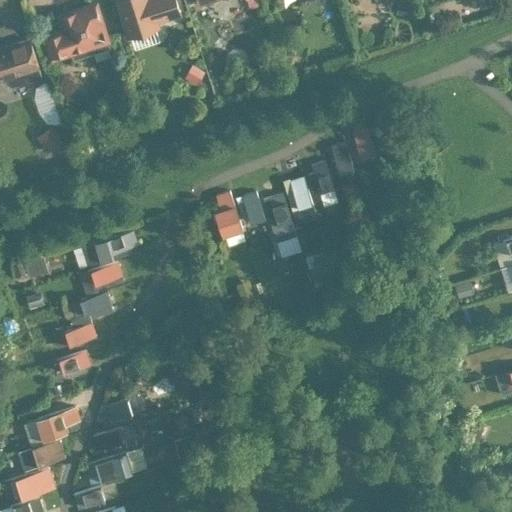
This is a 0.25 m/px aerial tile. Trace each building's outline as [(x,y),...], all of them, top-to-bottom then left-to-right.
[(90,0),(55,11),(60,27),(41,33),(49,60),(72,52),(73,54),(78,55),(89,51),(92,48),(91,46),(110,40),(97,0),(90,0)] [(154,20),(179,12),(175,0),(117,0),(128,33),(127,34),(157,25),(157,24),(155,25),(154,20)] [(6,80),(15,83),(41,75),(29,37),(0,46),(0,78),(5,76),(6,80)] [(26,126),(36,146),(52,138),(42,118),(26,126)] [(360,155),(373,151),(365,125),(352,128),(360,155)] [(338,171),(352,167),(344,140),(330,144),(338,171)] [(335,194),(332,185),(324,160),(310,163),(321,198),(335,194)] [(298,205),(311,201),(303,174),(290,178),(298,205)] [(242,229),(229,189),(215,194),(218,203),(213,205),(222,231),(223,235),(242,229)] [(236,196),(241,211),(246,210),(250,221),(263,217),(254,190),(236,196)] [(266,201),(269,211),(272,210),(279,231),(292,227),(281,192),(268,196),(269,200),(266,201)] [(95,240),(98,247),(95,248),(98,258),(101,257),(102,260),(139,248),(132,228),(95,240)] [(501,265),(511,261),(511,253),(511,252),(511,251),(511,236),(493,242),(501,265)] [(24,259),(29,275),(48,270),(43,253),(24,259)] [(94,282),(121,273),(116,259),(90,268),(94,282)] [(15,275),(25,272),(22,260),(12,263),(15,275)] [(449,281),(443,265),(430,269),(435,285),(449,281)] [(469,278),(453,283),(458,296),(473,291),(469,278)] [(24,293),(28,306),(44,302),(40,289),(24,293)] [(61,303),(65,315),(71,317),(74,325),(90,320),(93,319),(92,316),(113,309),(107,289),(61,303)] [(90,320),(74,325),(54,332),(58,346),(95,334),(90,320)] [(62,370),(68,368),(70,375),(86,369),(84,363),(88,362),(84,349),(57,357),(62,370)] [(445,360),(449,375),(465,370),(461,356),(445,360)] [(150,370),(146,358),(123,365),(128,376),(150,370)] [(164,370),(172,375),(178,366),(170,361),(164,370)] [(141,392),(100,405),(104,419),(146,406),(141,392)] [(75,405),(38,417),(43,434),(67,427),(65,422),(79,418),(75,405)] [(98,453),(137,441),(131,421),(92,433),(98,453)] [(173,437),(178,454),(196,449),(190,431),(173,437)] [(18,449),(24,469),(64,456),(58,436),(18,449)] [(91,482),(147,465),(141,444),(85,462),(91,482)] [(15,498),(54,485),(48,465),(8,477),(15,498)] [(119,493),(114,479),(73,492),(78,507),(106,498),(106,497),(119,493)] [(14,511),(31,511),(42,509),(38,495),(12,503),(14,511)]
